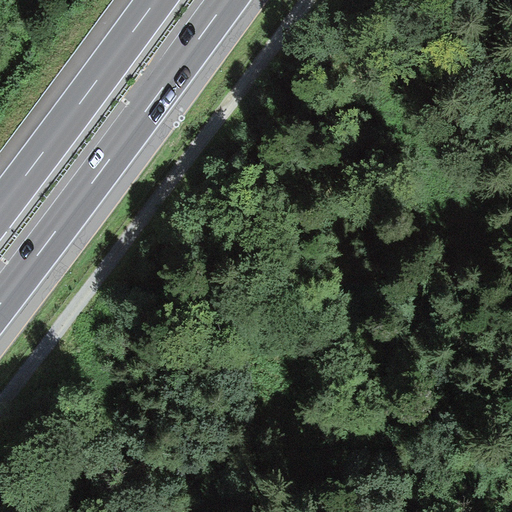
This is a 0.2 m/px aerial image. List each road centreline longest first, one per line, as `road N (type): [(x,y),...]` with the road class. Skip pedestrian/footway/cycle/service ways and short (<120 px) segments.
road 1 (track): [(303,0),(0,400)]
road 2 (motorway): [(0,304),(227,0)]
road 3 (motorway): [(156,0),(0,209)]
